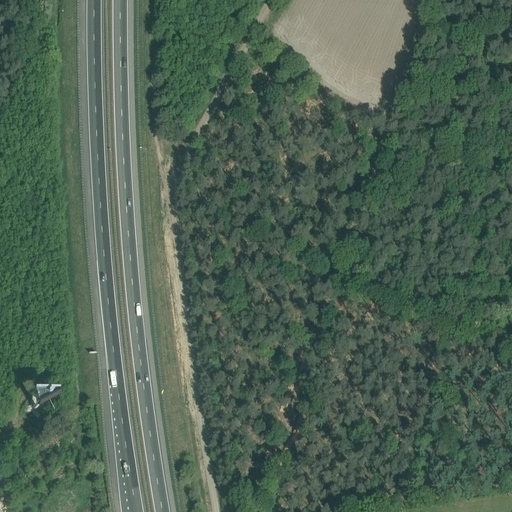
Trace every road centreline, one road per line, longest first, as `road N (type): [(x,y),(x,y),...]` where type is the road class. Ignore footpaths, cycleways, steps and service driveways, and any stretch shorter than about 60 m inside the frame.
road 1 (track): [(436,0),(250,511)]
road 2 (motorway): [(91,0),(98,209),(137,511)]
road 3 (motorway): [(162,511),(126,217),(121,0)]
road 4 (unclassified): [(222,511),(174,197),(233,70)]
